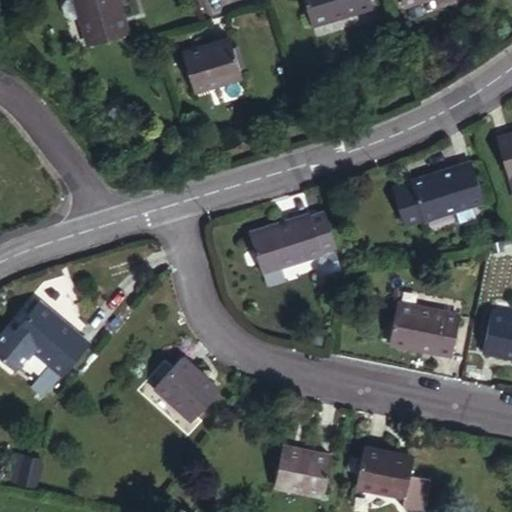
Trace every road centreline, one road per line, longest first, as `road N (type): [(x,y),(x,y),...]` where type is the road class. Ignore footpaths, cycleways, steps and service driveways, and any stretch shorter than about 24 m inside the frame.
road 1 (residential): [(511,411),(216,348),(170,204)]
road 2 (residential): [(511,59),(421,125),(170,204)]
road 3 (residential): [(0,94),(15,101),(92,221)]
